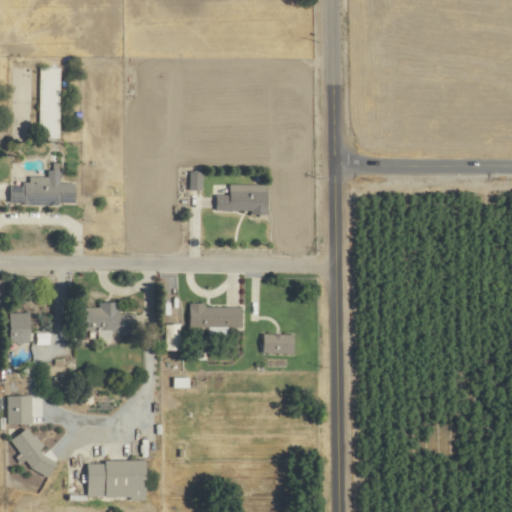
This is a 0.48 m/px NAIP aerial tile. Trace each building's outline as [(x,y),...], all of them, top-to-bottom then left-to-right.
[(59,66),(39,66),(38,137),(58,137),(59,66)] [(74,182),(58,182),(58,169),(46,169),(46,177),(21,177),(21,203),(74,203),(74,182)] [(201,188),(201,170),(188,170),(188,188),(201,188)] [(228,194),(216,194),(215,210),(266,211),(266,184),(228,183),(228,194)] [(110,331),(135,331),(135,312),(118,312),(118,301),(97,301),(97,306),(81,306),(80,337),(110,337),(110,331)] [(241,306),(203,306),(203,301),(188,301),(188,326),(242,325),(241,306)] [(29,341),(28,311),(8,312),(9,342),(29,341)] [(179,323),(163,323),(163,349),(179,349),(179,323)] [(226,336),(227,326),(207,326),(207,335),(226,336)] [(293,353),(293,334),(263,333),(262,352),(293,353)] [(5,395),(6,423),(30,422),(30,394),(5,395)] [(56,465),(25,426),(8,439),(19,452),(39,478),(56,465)] [(145,499),(145,460),(87,459),(86,495),(130,496),(130,499),(145,499)]
